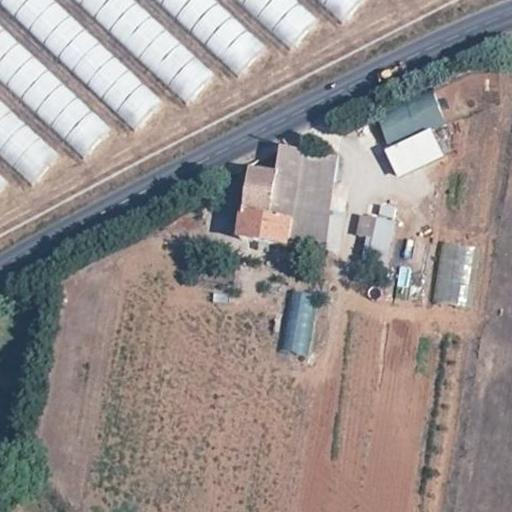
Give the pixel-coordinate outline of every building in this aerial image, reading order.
[(140,129),(169,99),(124,57),(124,39),(107,39),(66,0),(0,0),(0,195),(10,186),(38,186),(62,161),(85,161),(116,129),(140,129)] [(185,100),(214,75),(201,61),(173,87),(185,100)] [(476,309),(504,88),(465,83),(437,304),(476,309)] [(434,93),(376,114),(387,143),(445,122),(434,93)] [(431,128),(384,147),(396,177),(443,157),(431,128)] [(282,151),(279,173),(271,218),(245,213),(241,239),(288,246),(303,155),(282,151)] [(303,155),(288,246),(320,252),(336,160),(303,155)] [(271,218),(279,173),(252,169),(245,213),(271,218)] [(367,236),(362,258),(386,263),(396,221),(361,213),(356,233),(367,236)] [(165,320),(168,259),(129,257),(126,318),(165,320)] [(304,355),(316,294),(292,289),(280,350),(304,355)] [(178,297),(147,511),(188,511),(219,303),(178,297)] [(233,306),(203,511),(244,511),(273,312),(233,306)] [(312,511),(353,511),(379,316),(339,310),(312,511)] [(394,322),(365,511),(407,511),(435,328),(394,322)] [(134,510),(153,337),(115,333),(96,506),(134,510)] [(281,363),(258,511),(300,511),(322,369),(281,363)]
